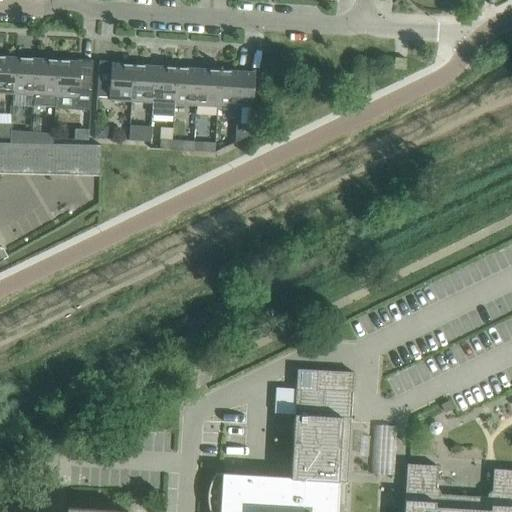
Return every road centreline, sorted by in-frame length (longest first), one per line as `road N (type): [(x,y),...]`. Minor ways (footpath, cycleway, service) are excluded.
road 1 (residential): [(65,14),(361,25)]
road 2 (residential): [(361,25),(440,29),(475,43),(511,16)]
